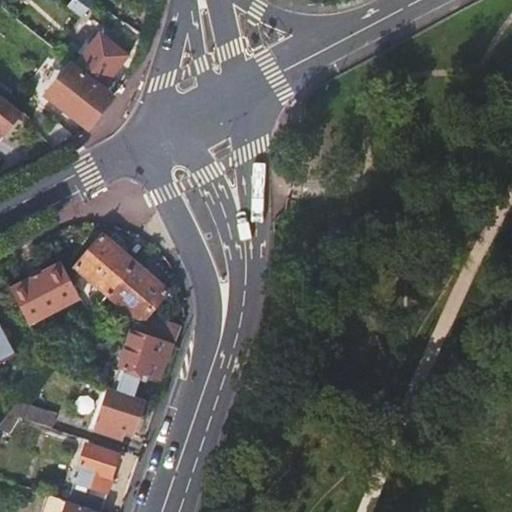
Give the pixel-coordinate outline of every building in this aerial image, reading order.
[(99,33),(74,67),(102,89),(127,56),(99,33)] [(102,89),(74,67),(72,65),(48,97),(87,128),(112,97),(102,89)] [(0,133),(4,138),(24,114),(0,95),(0,133)] [(56,147),(74,138),(58,125),(44,138),(56,147)] [(109,296),(136,264),(104,236),(78,269),(109,296)] [(136,264),(109,296),(139,322),(136,332),(173,345),(178,327),(148,317),(168,292),(136,264)] [(89,311),(65,268),(52,275),(75,319),(80,316),(89,311)] [(89,311),(80,316),(85,325),(92,317),(89,311)] [(6,338),(3,332),(0,327),(0,361),(15,353),(6,338)] [(136,332),(129,330),(124,344),(129,345),(127,350),(124,350),(120,359),(123,361),(122,365),(110,365),(104,380),(111,386),(135,396),(143,374),(149,375),(150,374),(160,378),(166,360),(168,360),(173,345),(136,332)] [(111,386),(104,383),(89,426),(120,440),(124,429),(135,433),(146,400),(135,396),(111,386)] [(21,418),(54,429),(58,416),(19,402),(9,414),(21,418)] [(21,418),(9,414),(0,424),(0,427),(9,435),(21,418)] [(89,446),(70,502),(99,511),(101,511),(119,457),(89,446)] [(42,511),(99,511),(70,502),(48,495),(42,511)]
